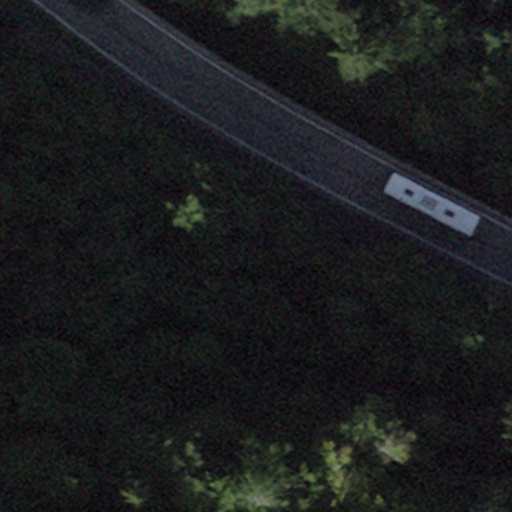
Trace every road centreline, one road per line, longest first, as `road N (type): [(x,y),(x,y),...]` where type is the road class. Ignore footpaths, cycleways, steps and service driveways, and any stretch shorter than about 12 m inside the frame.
road 1 (tertiary): [(80,0),(241,116),(511,265)]
road 2 (track): [(241,116),(21,0)]
